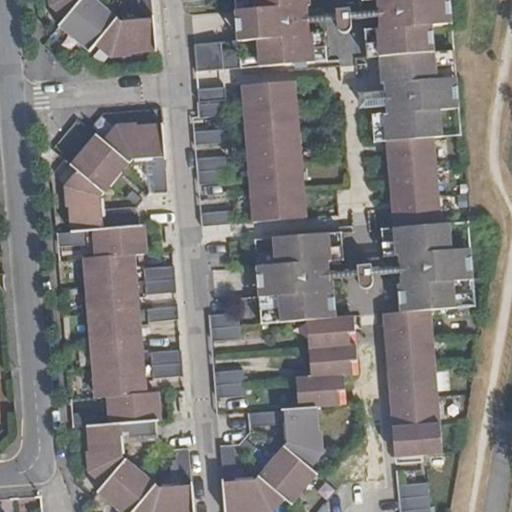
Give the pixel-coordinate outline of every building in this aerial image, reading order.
[(56,0),(57,4),(69,16),(61,22),(66,27),(63,30),(83,50),(87,47),(91,51),(99,44),(110,55),(151,51),(148,21),(117,24),(112,19),(109,22),(87,1),(88,0),(56,0)] [(146,0),(136,0),(137,15),(148,14),(146,0)] [(257,0),(258,9),(241,10),(243,41),(260,39),(261,54),(243,55),(243,52),(224,54),(224,46),(198,49),(201,75),(245,71),(244,68),(264,66),(264,69),(313,65),(312,35),(307,36),(306,27),(306,18),(307,9),(308,9),(307,0),(257,0)] [(378,2),(378,13),(379,21),(379,29),(378,29),(380,61),(382,87),(385,87),(386,94),(366,95),(364,97),(361,101),(360,103),(362,107),(365,110),(386,109),(386,116),(384,116),(386,143),(393,231),(395,258),(398,258),(398,270),(398,279),(400,290),(396,290),(398,319),(381,321),(393,464),(440,460),(429,318),(451,316),(450,290),(464,288),(462,257),(447,258),(446,231),(435,231),(430,144),(441,144),(439,117),(455,116),(452,83),(437,84),(434,32),(449,31),(446,0),(375,0),(376,1),(378,2)] [(336,10),(336,16),(337,25),(337,30),(339,32),(342,34),(346,33),(350,30),(352,23),(351,14),(351,9),(344,10),(336,10)] [(378,13),(351,14),(352,23),(379,21),(378,13)] [(336,16),(306,18),(306,27),(337,25),(336,16)] [(380,61),(378,29),(367,32),(369,61),(380,61)] [(324,35),(312,35),(313,65),(327,62),(324,35)] [(296,85),(243,89),(253,222),(306,217),(296,85)] [(228,90),(200,92),(203,119),(229,117),(228,90)] [(386,143),(384,116),(375,117),(377,145),(386,143)] [(89,243),(90,239),(89,230),(95,229),(97,238),(98,254),(96,254),(96,260),(92,261),(93,277),(98,277),(99,286),(95,286),(96,305),(101,305),(101,314),(96,314),(98,331),(102,331),(103,342),(99,342),(101,361),(105,360),(105,369),(101,370),(103,389),(107,389),(108,395),(109,395),(111,412),(111,421),(104,421),(104,412),(104,408),(80,410),(81,422),(91,422),(95,471),(102,478),(94,487),(98,491),(94,495),(113,511),(116,511),(119,509),(121,511),(124,511),(132,504),(140,511),(187,511),(185,482),(158,484),(154,480),(151,483),(124,461),(127,456),(119,451),(117,420),(121,420),(122,431),(150,430),(149,416),(153,416),(153,409),(155,409),(155,397),(152,396),(151,391),(144,391),(134,253),(139,252),(138,247),(142,246),(141,230),(138,230),(138,226),(134,226),(133,211),(104,214),(105,227),(100,227),(99,190),(105,184),(102,181),(121,160),(124,163),(130,158),(158,154),(156,127),(114,131),(104,142),(95,135),(91,139),(87,137),(70,155),(73,158),(68,164),(78,173),(72,178),(73,191),(75,231),(65,232),(67,246),(89,243)] [(197,131),(197,145),(224,144),(223,130),(197,131)] [(225,156),(199,158),(201,185),(227,183),(225,156)] [(159,161),(148,162),(150,192),(161,191),(159,161)] [(131,186),(124,193),(133,202),(141,194),(131,186)] [(230,210),(203,212),(204,226),(231,223),(230,210)] [(395,258),(393,231),(385,232),(387,258),(395,258)] [(326,233),(328,260),(341,259),(338,232),(326,233)] [(326,283),(326,273),(325,261),(328,260),(326,233),(271,237),(273,266),(259,267),(262,298),(276,297),(278,325),(302,324),(306,381),(290,382),(292,410),(285,411),(287,444),(285,447),(288,450),(263,477),(261,475),(258,477),(226,482),(228,511),(242,511),(265,510),(281,493),(288,500),(293,496),(296,499),(313,480),(310,476),(315,472),(308,463),(318,453),(316,408),(339,406),(336,378),(353,377),(349,320),(332,321),(331,293),(327,293),(326,283)] [(168,265),(138,267),(140,291),(170,289),(168,265)] [(369,281),(398,279),(398,270),(369,272),(369,281)] [(352,272),(326,273),(326,283),(352,282),(352,272)] [(171,305),(141,306),(142,319),(172,317),(171,305)] [(241,317),(212,319),(214,345),(243,342),(241,317)] [(174,344),(145,346),(146,373),(176,370),(174,344)] [(246,373),(216,375),(219,403),(248,400),(246,373)] [(276,411),(252,413),(252,425),(277,424),(276,411)] [(270,454),(251,436),(242,445),(261,464),(270,454)] [(161,446),(154,439),(146,448),(153,454),(161,446)] [(235,447),(223,448),(226,477),(237,476),(235,447)] [(182,449),(171,450),(173,478),(185,478),(182,449)] [(432,511),(431,492),(403,495),(404,511),(432,511)]
